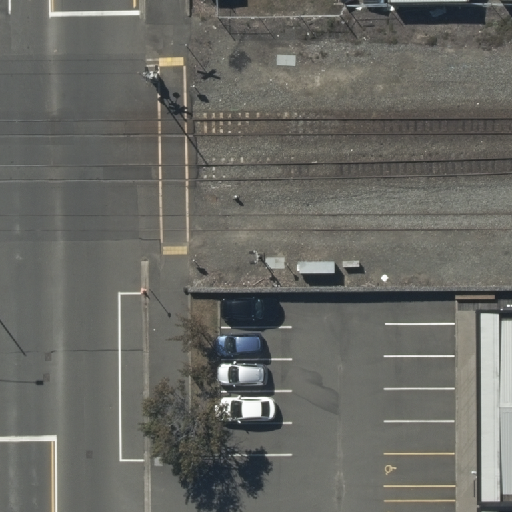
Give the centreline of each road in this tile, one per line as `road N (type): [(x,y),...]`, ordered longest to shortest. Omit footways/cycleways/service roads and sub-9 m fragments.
road 1 (tertiary): [(56,355),(54,0)]
road 2 (tertiary): [(56,511),(56,355)]
